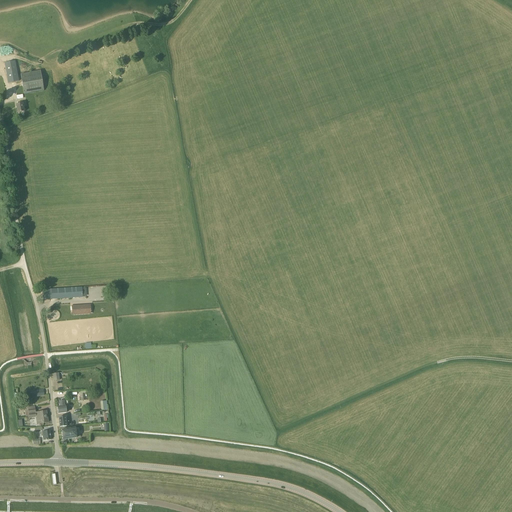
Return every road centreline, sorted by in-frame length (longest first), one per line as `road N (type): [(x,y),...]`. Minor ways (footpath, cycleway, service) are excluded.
road 1 (unclassified): [(58,462),(3,128)]
road 2 (secondary): [(58,462),(274,483),(339,511)]
road 3 (track): [(0,28),(36,28),(71,46),(130,25),(167,22),(190,0)]
